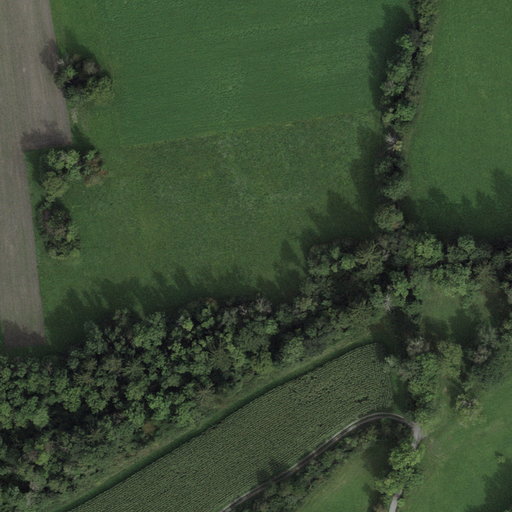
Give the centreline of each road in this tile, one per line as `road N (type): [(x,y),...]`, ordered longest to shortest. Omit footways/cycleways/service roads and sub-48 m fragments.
road 1 (track): [(394,511),(417,433),(406,307),(413,276),(392,201),(419,0)]
road 2 (track): [(224,511),(362,420),(417,424)]
